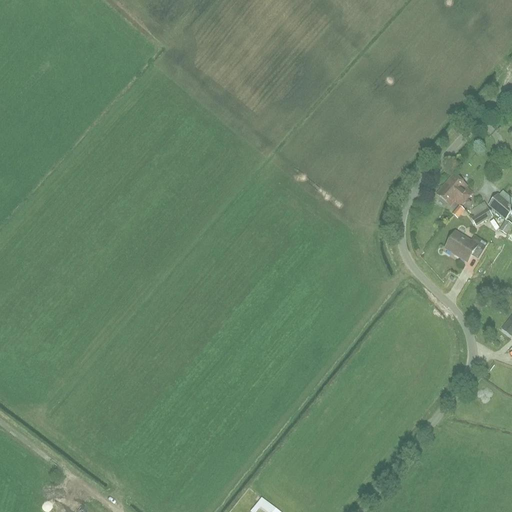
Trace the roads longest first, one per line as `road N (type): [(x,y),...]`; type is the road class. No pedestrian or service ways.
road 1 (unclassified): [(361,511),(472,363),(462,321),(404,255),(402,213),(511,82)]
road 2 (track): [(115,511),(0,423)]
